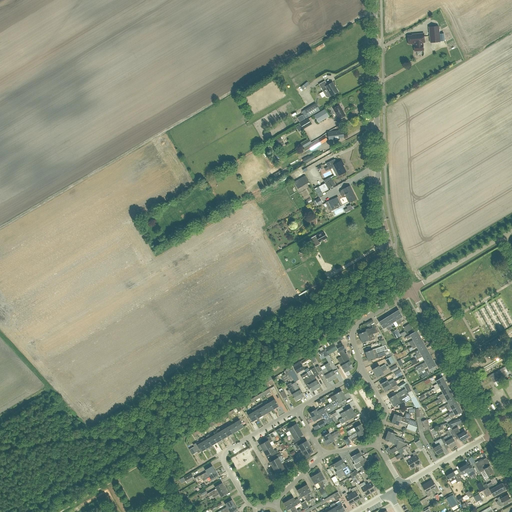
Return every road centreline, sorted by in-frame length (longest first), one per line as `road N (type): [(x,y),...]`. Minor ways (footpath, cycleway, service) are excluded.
road 1 (tertiary): [(411,290),(381,215),(373,0)]
road 2 (tertiary): [(491,434),(411,290)]
